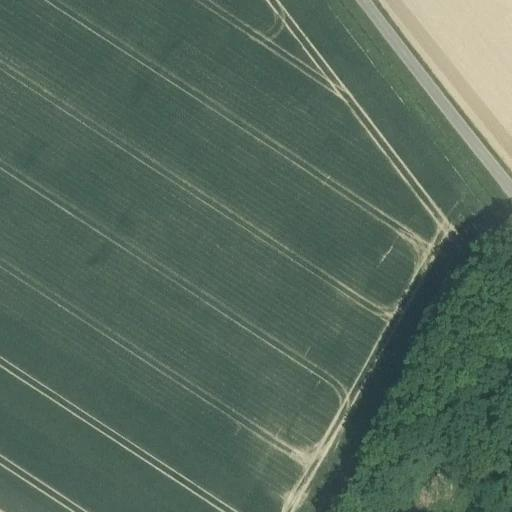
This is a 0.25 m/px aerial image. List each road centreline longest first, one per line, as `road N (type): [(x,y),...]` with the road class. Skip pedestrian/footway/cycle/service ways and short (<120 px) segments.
road 1 (track): [(511,217),(354,511)]
road 2 (track): [(511,190),(364,0)]
